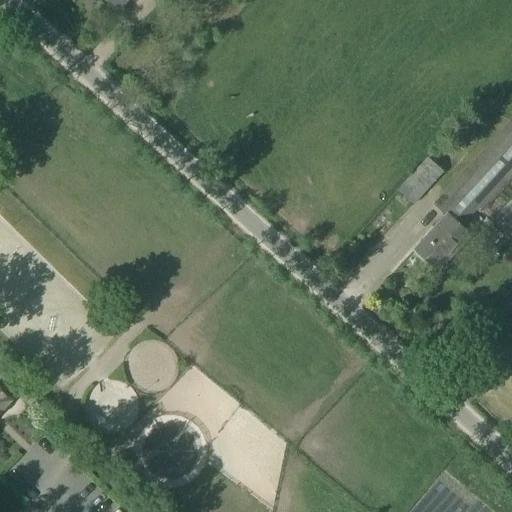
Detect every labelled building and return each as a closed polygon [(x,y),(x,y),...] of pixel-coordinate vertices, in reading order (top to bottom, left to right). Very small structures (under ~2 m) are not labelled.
[(105,0),(119,13),(130,0),(105,0)] [(510,121),(432,204),(445,216),(446,215),(461,228),(477,209),(480,212),(511,177),(511,120),(511,122),(510,121)] [(404,206),(432,176),(418,162),(389,192),(404,206)] [(511,177),(480,212),(509,240),(511,236),(511,177)] [(446,215),(445,216),(415,251),(439,271),(469,236),(461,228),(446,215)] [(24,378),(11,388),(27,406),(39,394),(24,378)] [(0,391),(0,413),(11,402),(0,391)]
